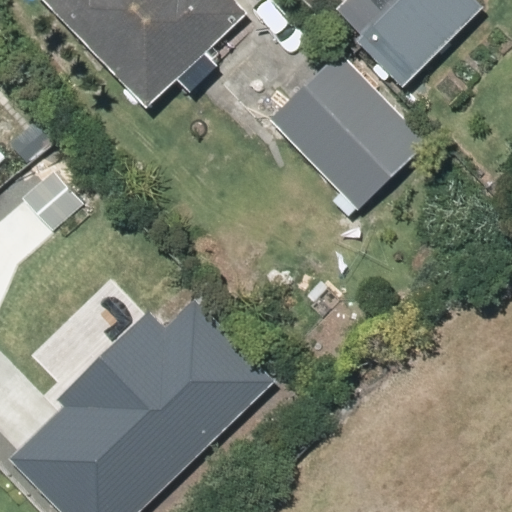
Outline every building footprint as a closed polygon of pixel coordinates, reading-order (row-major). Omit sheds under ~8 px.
[(52,0),(157,110),(187,81),(197,93),(225,67),(214,55),(255,15),(241,0),(52,0)] [(483,0),(408,0),(366,43),(412,88),(491,7),(483,0)] [(347,193),(340,201),(355,218),(364,210),(365,211),(435,144),(348,54),(277,121),(347,193)] [(99,327),(37,391),(102,456),(165,393),(99,327)] [(107,471),(134,497),(156,476),(129,449),(107,471)]
